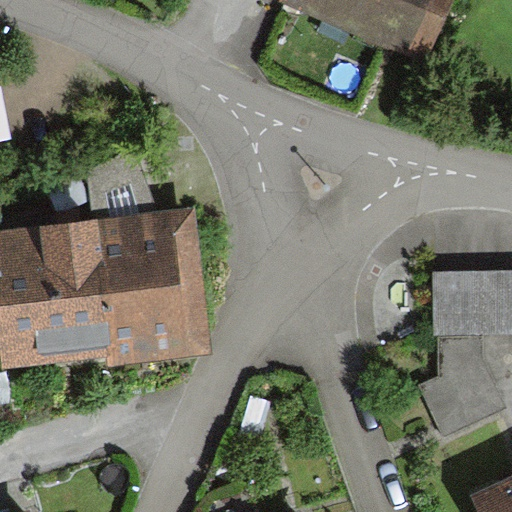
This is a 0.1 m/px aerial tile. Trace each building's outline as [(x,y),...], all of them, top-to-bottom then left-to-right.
[(450,0),(287,0),(284,7),(422,66),(450,0)] [(0,270),(0,358),(204,343),(195,240),(101,247),(99,220),(33,226),(36,268),(0,270)] [(511,256),(433,254),(431,315),(407,331),(439,418),(501,390),(470,319),(511,320),(511,256)] [(483,511),(511,511),(511,478),(475,493),(483,511)] [(21,511),(18,503),(0,508),(0,511),(21,511)]
